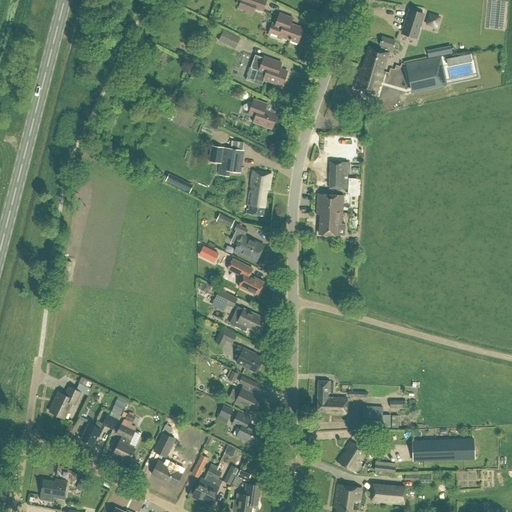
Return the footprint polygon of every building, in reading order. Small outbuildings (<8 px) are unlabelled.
[(266,0),(237,0),(237,2),(240,3),(238,8),(254,14),(256,9),(262,11),(266,0)] [(424,14),(408,9),(401,34),(417,39),(424,14)] [(292,18),(279,13),(275,24),(272,23),(268,35),(278,38),(279,36),(290,40),(289,42),(297,45),(303,28),(290,24),(292,18)] [(224,30),(219,40),(235,49),(241,38),(224,30)] [(369,46),(363,65),(364,66),(364,65),(382,71),(388,52),(369,46)] [(256,56),(251,69),(257,71),(254,80),(253,83),(262,86),(263,83),(264,79),(282,86),(287,71),(274,67),(276,61),(263,57),(263,58),(256,56)] [(448,91),(441,56),(405,63),(412,99),(448,91)] [(364,66),(363,65),(362,67),(359,66),(357,71),(360,72),(358,76),(354,88),(377,95),(384,71),(382,71),(364,65),(364,66)] [(266,104),(253,99),(248,114),(255,116),(253,122),(272,128),(277,114),(264,110),(266,104)] [(244,142),(233,141),(232,148),(222,147),(219,169),(241,172),(244,142)] [(348,162),(329,161),(328,188),(347,189),(348,162)] [(272,173),(253,170),(246,213),(263,215),(267,189),(269,189),(272,173)] [(343,195),(318,194),(316,214),(320,214),(319,234),(338,235),(338,223),(342,223),(343,195)] [(234,221),(219,214),(215,221),(231,228),(234,221)] [(247,229),(237,224),(234,229),(236,230),(231,241),(237,245),(234,251),(256,261),(264,245),(244,236),(247,229)] [(202,255),(213,260),(216,252),(205,247),(202,255)] [(253,269),(232,259),(227,269),(243,277),(238,286),(257,296),(264,282),(250,275),(253,269)] [(237,298),(206,283),(202,291),(215,297),(214,299),(233,308),(237,298)] [(263,318),(237,306),(235,311),(230,323),(246,330),(248,326),(257,331),(263,318)] [(237,335),(222,328),(215,342),(224,346),(226,341),(232,344),(237,335)] [(252,353),(237,346),(235,351),(241,353),(236,363),(256,372),(262,358),(252,353)] [(225,368),(222,375),(231,378),(234,371),(225,368)] [(258,384),(242,376),(239,382),(244,384),(235,402),(255,411),(261,397),(252,393),(254,389),(255,390),(258,384)] [(93,384),(82,378),(76,390),(69,386),(65,395),(58,391),(54,399),(55,400),(49,412),(64,419),(71,403),(75,405),(81,392),(88,395),(93,384)] [(318,380),(317,396),(328,397),(328,392),(332,392),(333,381),(318,380)] [(347,398),(328,397),(317,396),(317,411),(329,412),(329,414),(346,415),(347,398)] [(124,412),(128,402),(120,399),(116,410),(124,412)] [(233,410),(223,405),(219,414),(229,419),(233,410)] [(383,407),(363,406),(362,428),(391,429),(391,414),(383,414),(383,407)] [(250,418),(238,412),(232,424),(240,428),(237,436),(256,445),(262,432),(247,424),(250,418)] [(117,419),(107,414),(102,423),(97,420),(94,426),(88,423),(80,439),(93,445),(97,436),(99,437),(104,425),(113,429),(117,419)] [(179,426),(167,421),(153,451),(167,458),(176,439),(174,438),(179,426)] [(135,431),(121,424),(116,434),(125,438),(123,442),(120,441),(113,453),(122,457),(121,459),(128,463),(138,443),(131,440),(135,431)] [(475,459),(475,438),(413,440),(414,461),(475,459)] [(367,452),(350,441),(346,448),(349,450),(346,454),(343,452),(337,461),(355,473),(362,462),(360,461),(367,452)] [(209,458),(201,454),(191,474),(199,478),(209,458)] [(182,472),(159,460),(152,474),(176,486),(182,472)] [(395,463),(376,461),(375,471),(394,473),(395,463)] [(239,469),(232,465),(224,481),(230,485),(239,469)] [(200,502),(216,470),(210,467),(203,481),(200,480),(198,484),(195,482),(188,496),(200,502)] [(221,472),(216,470),(200,502),(209,506),(219,487),(222,481),(218,479),(221,472)] [(66,481),(55,479),(55,481),(43,479),(40,493),(55,495),(55,497),(63,499),(66,481)] [(234,500),(233,511),(237,511),(236,511),(251,511),(252,504),(258,505),(259,497),(257,497),(259,485),(246,483),(244,501),(234,500)] [(407,486),(372,483),(370,502),(405,505),(407,486)] [(336,508),(335,511),(355,511),(356,511),(358,511),(362,488),(337,484),(334,507),(336,508)]
